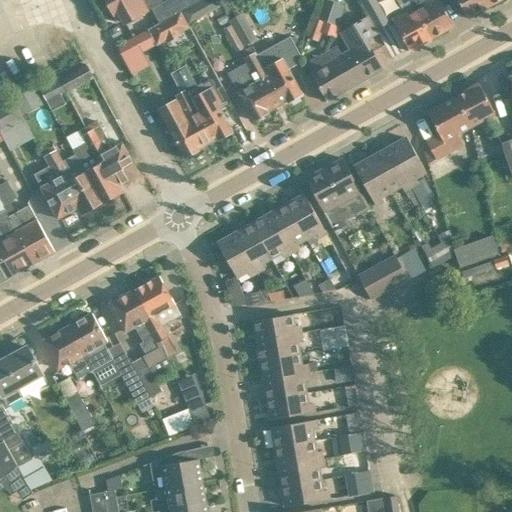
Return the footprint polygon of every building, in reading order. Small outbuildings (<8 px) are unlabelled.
[(106,0),(117,20),(123,17),(126,23),(163,2),(161,0),(106,0)] [(215,0),(205,0),(204,1),(209,12),(219,6),(217,3),(215,0)] [(375,0),(361,0),(377,29),(389,23),(375,0)] [(396,0),(399,4),(401,2),(406,11),(391,19),(409,50),(431,38),(410,0),(396,0)] [(410,0),(431,38),(453,25),(439,0),(410,0)] [(457,0),(467,18),(489,5),(486,0),(457,0)] [(194,6),(184,11),(187,19),(189,22),(199,17),(194,6)] [(160,23),(148,30),(156,44),(157,46),(166,41),(167,43),(183,35),(182,33),(190,28),(181,11),(160,23)] [(0,81),(38,63),(14,15),(0,21),(0,81)] [(366,79),(383,69),(367,41),(377,35),(367,17),(341,33),(351,50),(349,51),(366,79)] [(314,19),(308,37),(319,41),(321,33),(336,37),(339,27),(314,19)] [(248,22),(234,30),(244,46),(257,38),(248,22)] [(225,29),(224,30),(237,51),(243,47),(231,26),(225,29)] [(118,46),(130,68),(146,59),(143,53),(142,52),(156,44),(148,30),(118,46)] [(272,86),(280,101),(285,99),(287,103),(302,94),(289,69),(299,63),(297,60),(300,55),(290,37),(256,55),(253,48),(247,51),(250,56),(245,59),(247,63),(251,70),(262,64),(268,76),(263,79),(268,88),(272,86)] [(325,54),(346,90),(366,79),(349,51),(342,55),(338,47),(325,54)] [(326,102),(346,90),(325,54),(310,63),(314,71),(311,73),(326,102)] [(173,73),(184,87),(197,78),(187,63),(173,73)] [(267,108),(280,101),(272,86),(268,88),(263,79),(268,76),(262,64),(251,70),(247,63),(228,73),(238,92),(253,121),(269,112),(267,108)] [(87,64),(59,79),(66,92),(94,77),(87,64)] [(192,102),(181,108),(187,120),(193,117),(198,126),(203,124),(211,139),(215,137),(217,140),(233,132),(217,104),(223,100),(211,77),(186,91),(192,102)] [(40,90),(47,103),(66,92),(59,79),(40,90)] [(35,84),(15,96),(25,115),(45,104),(35,84)] [(455,97),(471,126),(480,121),(489,137),(500,130),(491,115),(495,113),(479,84),(455,97)] [(177,99),(157,109),(184,158),(199,150),(197,147),(211,139),(203,124),(198,126),(193,117),(187,120),(181,108),(192,102),(186,91),(185,90),(175,95),(177,99)] [(457,133),(471,126),(455,97),(427,112),(439,134),(426,141),(436,159),(463,144),(457,133)] [(13,100),(0,106),(0,132),(4,140),(16,133),(12,126),(24,119),(13,100)] [(101,106),(99,110),(107,123),(111,124),(116,120),(107,102),(101,106)] [(119,186),(119,185),(139,174),(122,143),(110,150),(104,140),(108,138),(98,121),(86,128),(88,133),(93,130),(100,141),(89,147),(95,158),(102,155),(119,186)] [(85,172),(103,203),(123,192),(119,185),(119,186),(102,155),(95,158),(89,147),(100,141),(93,130),(88,133),(86,128),(80,131),(86,142),(73,150),(75,154),(85,172)] [(389,148),(410,186),(418,182),(415,177),(425,171),(407,138),(389,148)] [(511,174),(511,139),(501,143),(511,174)] [(372,158),(390,191),(400,185),(403,190),(410,186),(389,148),(372,158)] [(58,219),(79,208),(79,207),(62,177),(58,179),(52,167),(62,162),(62,161),(56,150),(51,153),(48,149),(43,152),(51,166),(34,175),(58,219)] [(79,207),(79,208),(82,214),(103,203),(85,172),(75,154),(62,161),(62,162),(52,167),(58,179),(62,177),(79,207)] [(342,158),(305,178),(335,234),(350,225),(347,220),(370,209),(342,158)] [(380,196),(390,191),(372,158),(354,167),(375,205),(383,201),(380,196)] [(0,184),(0,195),(12,189),(7,180),(0,184)] [(287,205),(305,238),(316,233),(318,237),(326,233),(305,195),(287,205)] [(9,216),(8,217),(34,265),(56,253),(29,205),(9,216)] [(270,214),(291,252),(298,248),(296,244),(305,238),(287,205),(270,214)] [(0,233),(3,239),(0,241),(0,251),(13,276),(34,265),(8,217),(9,216),(5,211),(0,213),(0,233)] [(252,224),(271,257),(281,252),(284,256),(291,252),(270,214),(252,224)] [(235,234),(256,271),(263,267),(261,263),(271,257),(252,224),(235,234)] [(427,242),(420,246),(421,248),(423,250),(429,259),(433,267),(455,255),(457,255),(448,230),(438,235),(442,241),(431,247),(427,242)] [(249,276),(256,271),(235,234),(217,244),(236,277),(246,271),(249,276)] [(492,234),(470,242),(476,260),(499,252),(492,234)] [(507,240),(499,242),(502,252),(511,249),(511,242),(511,240),(507,240)] [(0,283),(13,276),(0,251),(0,283)] [(371,300),(408,280),(398,261),(395,256),(358,276),(371,300)] [(490,259),(461,270),(464,278),(493,267),(490,259)] [(342,273),(330,279),(336,291),(348,285),(342,273)] [(159,276),(134,290),(150,318),(144,321),(150,332),(161,325),(180,315),(175,304),(174,304),(163,284),(159,276)] [(336,291),(330,279),(329,278),(318,285),(323,293),(336,291)] [(300,297),(313,294),(305,279),(293,285),(300,297)] [(134,290),(109,304),(125,332),(135,326),(143,341),(139,344),(146,355),(143,356),(130,363),(149,398),(162,391),(150,369),(149,367),(167,358),(158,342),(160,341),(167,337),(161,325),(150,332),(144,321),(150,318),(134,290)] [(257,290),(244,292),(246,305),(247,305),(259,303),(257,290)] [(282,290),(268,293),(272,301),(284,299),(282,290)] [(342,306),(331,308),(332,322),(335,322),(335,327),(345,325),(342,306)] [(254,321),(257,341),(300,334),(308,332),(305,312),(254,321)] [(92,313),(67,327),(75,341),(83,355),(91,371),(92,371),(113,359),(107,348),(105,343),(107,342),(92,313)] [(335,327),(319,329),(323,350),(348,345),(345,325),(335,327)] [(67,327),(43,341),(58,369),(69,363),(77,378),(91,371),(83,355),(75,341),(67,327)] [(257,341),(261,360),(298,354),(296,343),(301,342),(300,334),(257,341)] [(160,341),(158,342),(167,358),(176,352),(167,337),(160,341)] [(27,347),(0,361),(0,393),(7,405),(24,396),(19,387),(42,374),(27,347)] [(261,360),(264,380),(306,373),(305,364),(300,365),(298,354),(261,360)] [(120,368),(118,369),(120,373),(141,413),(142,413),(153,407),(149,398),(130,363),(120,368)] [(264,380),(267,399),(305,393),(303,382),(308,381),(306,373),(264,380)] [(355,389),(346,390),(348,406),(358,404),(356,389),(355,389)] [(82,430),(94,455),(109,449),(103,439),(98,442),(93,432),(98,429),(78,392),(65,399),(82,430)] [(307,404),(305,393),(267,399),(271,419),(321,411),(319,402),(307,404)] [(0,434),(17,466),(24,479),(38,471),(0,401),(0,434)] [(206,401),(191,407),(195,418),(211,412),(207,403),(206,401)] [(191,408),(164,416),(169,434),(196,426),(191,408)] [(359,413),(346,415),(348,426),(361,424),(359,413)] [(275,447),(313,441),(311,429),(316,429),(315,420),(272,427),(275,447)] [(338,436),(332,437),(335,457),(366,451),(363,432),(362,432),(338,436)] [(0,478),(17,466),(0,434),(0,478)] [(275,447),(279,467),(321,459),(320,451),(315,452),(313,441),(275,447)] [(150,466),(154,489),(203,481),(199,459),(187,461),(185,451),(179,452),(161,459),(162,464),(150,466)] [(321,459),(279,467),(282,486),(319,480),(318,468),(323,467),(321,459)] [(17,466),(0,478),(0,479),(4,486),(11,495),(16,491),(27,484),(24,479),(17,466)] [(369,471),(345,475),(345,476),(348,495),(373,491),(369,471)] [(321,491),(319,480),(282,486),(285,506),(328,499),(326,490),(321,491)] [(167,497),(169,509),(206,503),(203,481),(154,489),(156,498),(167,497)] [(106,511),(118,511),(114,490),(103,492),(106,511)] [(91,494),(93,511),(106,511),(103,492),(91,494)] [(366,500),(368,511),(399,511),(397,495),(366,500)] [(207,511),(206,503),(169,509),(159,511),(158,511),(207,511)]
